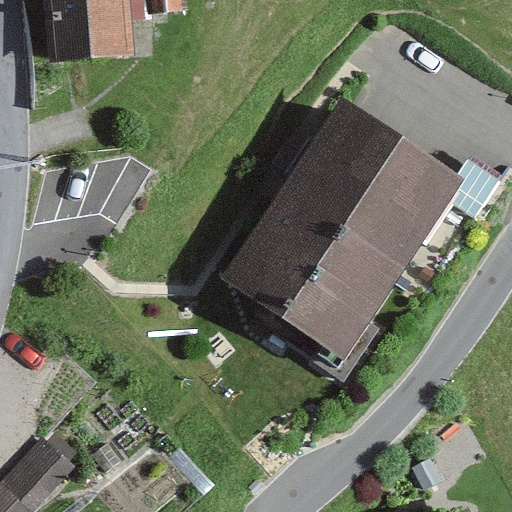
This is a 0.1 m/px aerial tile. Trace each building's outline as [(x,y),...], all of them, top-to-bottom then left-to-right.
[(46,0),(53,62),(137,54),(133,15),(131,0),(46,0)] [(131,0),(133,15),(186,10),(185,0),(131,0)] [(342,98),(224,278),(347,359),(465,178),(342,98)] [(55,432),(48,440),(71,460),(78,452),(55,432)] [(44,436),(2,483),(19,498),(34,511),(35,511),(77,467),(71,460),(48,440),(44,436)] [(434,461),(411,472),(419,490),(442,479),(434,461)] [(2,483),(0,480),(0,511),(6,511),(19,498),(2,483)] [(34,511),(19,498),(6,511),(34,511)]
